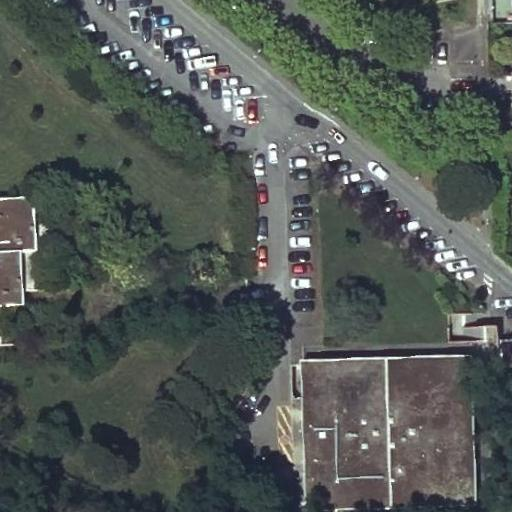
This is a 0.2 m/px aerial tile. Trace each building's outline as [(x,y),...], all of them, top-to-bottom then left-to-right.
[(511,0),(483,0),(484,23),(511,22),(511,72),(502,73),(505,146),(511,145),(511,0)] [(25,244),(23,191),(0,191),(0,298),(14,297),(11,245),(25,244)] [(473,336),(472,308),(454,308),(456,336),(473,336)] [(466,452),(464,351),(293,355),(296,503),(365,502),(365,493),(455,490),(454,452),(466,452)] [(467,500),(466,452),(454,452),(455,490),(365,493),(365,502),(467,500)]
